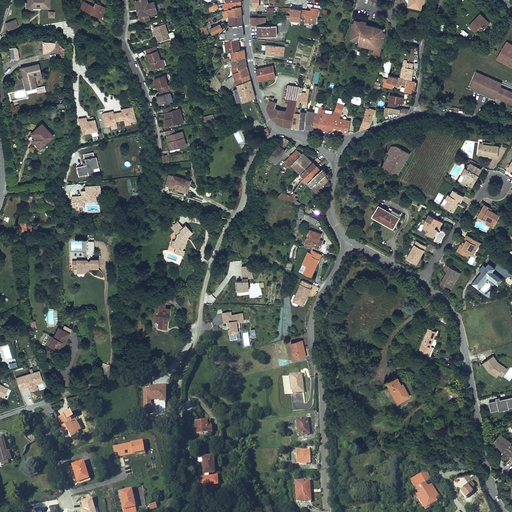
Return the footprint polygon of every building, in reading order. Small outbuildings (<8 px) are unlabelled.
[(24,9),(32,10),(32,8),(49,8),(49,0),(26,0),(26,2),(25,2),(24,9)] [(137,0),(136,0),(135,1),(140,17),(143,16),(140,8),(137,6),(136,3),(137,0)] [(140,17),(141,23),(150,20),(149,14),(158,11),(155,1),(149,3),(148,3),(146,0),(137,0),(136,3),(137,6),(140,8),(143,16),(140,17)] [(241,4),(241,1),(226,3),(224,3),(225,11),(229,9),(233,8),(233,7),(241,6),(241,4)] [(95,3),(93,6),(83,2),(80,8),(101,18),(105,10),(106,8),(95,3)] [(242,10),(241,6),(233,7),(233,8),(229,9),(225,11),(223,11),(224,16),(229,15),(229,17),(242,15),(242,10)] [(310,11),(301,10),(301,17),(305,17),(304,22),(315,24),(316,19),(317,19),(319,10),(311,8),(310,11)] [(480,13),(469,25),(476,32),(479,29),(482,26),(484,24),(487,26),(490,23),(480,13)] [(276,21),(276,25),(277,25),(282,25),(289,25),(291,15),(283,14),(282,21),(276,21)] [(242,19),(242,15),(229,17),(227,17),(226,20),(230,20),(231,25),(242,24),(242,19)] [(251,21),(251,25),(258,25),(265,25),(265,17),(251,17),(251,21)] [(18,26),(15,18),(4,23),(7,30),(18,26)] [(384,33),(385,29),(371,26),(370,31),(365,30),(366,25),(367,22),(361,21),(360,22),(357,24),(354,23),(353,23),(352,27),(353,28),(351,37),(354,37),(354,40),(359,41),(358,45),(374,49),(373,51),(377,52),(377,51),(380,50),(382,43),(383,43),(385,33),(384,33)] [(165,23),(154,27),(155,31),(156,34),(158,42),(170,38),(165,23)] [(221,24),(210,29),(213,34),(223,29),(221,24)] [(243,32),(242,24),(231,25),(230,25),(230,29),(228,29),(228,30),(227,30),(226,32),(225,32),(226,39),(238,38),(244,37),(243,32)] [(265,25),(258,25),(259,36),(277,36),(277,25),(276,25),(273,25),(269,25),(265,25)] [(226,39),(225,39),(227,52),(231,51),(240,50),(238,38),(226,39)] [(59,43),(56,40),(54,42),(54,43),(56,47),(59,50),(60,56),(64,56),(64,48),(59,43)] [(54,42),(42,41),(43,53),(44,53),(45,53),(46,52),(48,52),(49,51),(50,51),(51,50),(52,49),(52,48),(53,47),(53,46),(54,45),(54,43),(54,42)] [(508,41),(506,44),(497,58),(511,66),(511,47),(509,46),(511,43),(508,41)] [(284,47),(267,45),(266,49),(267,49),(267,54),(283,56),(284,47)] [(15,48),(13,46),(8,47),(11,59),(16,58),(15,53),(16,52),(15,48)] [(225,58),(226,61),(232,59),(245,57),(245,53),(245,49),(240,50),(231,51),(232,57),(225,58)] [(155,51),(147,54),(150,61),(151,60),(151,62),(150,63),(153,70),(162,67),(160,60),(161,59),(158,51),(157,51),(155,51)] [(246,62),(245,57),(232,59),(234,68),(238,66),(239,69),(247,67),(246,62)] [(404,59),(401,78),(411,80),(413,68),(414,64),(407,62),(407,60),(404,59)] [(41,74),(39,64),(21,68),(26,90),(36,88),(34,78),(33,78),(32,76),(33,76),(41,74)] [(234,68),(232,68),(234,75),(235,79),(236,79),(249,74),(248,71),(247,67),(239,69),(238,66),(234,68)] [(273,66),(256,69),(259,80),(275,77),(273,66)] [(477,72),(471,86),(495,97),(496,96),(500,87),(501,83),(477,72)] [(253,87),(249,74),(236,79),(243,102),(255,97),(253,87)] [(168,88),(169,88),(165,75),(154,78),(157,88),(159,87),(160,91),(168,88)] [(401,78),(398,77),(389,75),(388,80),(387,82),(384,81),(383,86),(393,88),(394,83),(396,84),(396,83),(406,85),(405,88),(403,88),(402,91),(411,93),(412,87),(413,88),(414,81),(411,80),(401,78)] [(299,91),(300,87),(289,86),(288,86),(286,99),(297,101),(298,100),(299,94),(299,91)] [(501,98),(505,89),(500,87),(496,96),(501,98)] [(169,92),(168,88),(160,91),(159,91),(160,95),(157,96),(160,104),(173,100),(170,92),(169,92)] [(511,103),(511,92),(505,89),(501,98),(511,103)] [(388,107),(401,108),(403,100),(404,94),(399,93),(398,96),(390,95),(388,107)] [(299,94),(298,100),(302,100),(304,100),(304,104),(307,104),(309,95),(299,94)] [(267,108),(271,118),(275,108),(276,102),(272,101),(270,100),(268,107),(269,107),(267,108)] [(288,103),(286,111),(295,112),(296,107),(297,104),(288,103)] [(327,121),(326,130),(338,132),(348,133),(350,121),(340,119),(344,106),(337,103),(337,104),(334,111),(336,112),(335,116),(333,123),(327,121)] [(131,122),(136,121),(133,106),(121,109),(121,111),(114,113),(114,111),(101,113),(105,130),(118,127),(116,122),(124,121),(125,126),(132,125),(131,122)] [(184,121),(180,109),(173,111),(172,106),(163,108),(165,117),(168,126),(184,121)] [(319,129),(322,109),(323,107),(319,106),(318,113),(315,112),(313,124),(312,129),(316,129),(319,129)] [(388,107),(385,106),(384,115),(389,115),(389,113),(389,112),(393,112),(401,113),(401,111),(405,111),(405,108),(401,108),(388,107)] [(375,110),(367,107),(359,130),(368,127),(370,121),(371,122),(375,110)] [(322,109),(319,129),(321,130),(326,130),(327,121),(333,123),(335,116),(333,115),(324,114),(325,109),(322,109)] [(292,127),(295,112),(286,111),(279,110),(277,119),(276,122),(283,126),(288,126),(292,127)] [(307,111),(305,128),(308,128),(312,129),(313,124),(315,112),(307,111)] [(295,112),(292,127),(295,127),(299,128),(300,113),(295,112)] [(204,123),(215,121),(214,114),(202,116),(204,123)] [(98,132),(95,119),(87,121),(86,117),(78,119),(81,135),(98,132)] [(36,130),(31,135),(34,138),(32,140),(35,143),(36,144),(37,144),(38,143),(41,140),(44,143),(53,136),(41,124),(38,127),(39,129),(37,131),(36,130)] [(270,133),(268,128),(261,131),(264,138),(270,133)] [(185,145),(181,132),(174,134),(173,129),(164,132),(166,136),(168,136),(170,142),(168,142),(170,150),(185,145)] [(284,148),(289,140),(284,138),(279,145),(284,148)] [(482,144),(480,143),(478,155),(486,156),(487,154),(489,155),(489,157),(492,157),(497,158),(499,146),(491,145),(491,143),(484,142),(484,144),(482,144)] [(269,158),(276,163),(286,149),(284,148),(279,145),(269,158)] [(386,161),(383,166),(388,170),(388,169),(397,175),(400,171),(399,170),(405,161),(410,154),(405,151),(404,151),(402,149),(400,148),(397,147),(396,146),(394,146),(393,147),(392,147),(391,148),(388,153),(389,154),(391,155),(388,162),(386,161)] [(301,174),(312,162),(303,153),(302,154),(297,150),(292,155),(291,155),(285,162),(290,167),(292,165),(295,168),(301,174)] [(94,171),(93,166),(96,165),(93,152),(83,155),(85,164),(82,165),(85,175),(88,174),(88,172),(94,171)] [(320,161),(317,158),(312,162),(301,174),(298,177),(300,179),(303,176),(305,177),(317,166),(316,165),(320,161)] [(481,170),(470,163),(467,169),(465,168),(462,174),(465,176),(463,180),(467,183),(467,184),(472,187),(475,181),(474,180),(477,175),(478,176),(481,170)] [(317,166),(305,177),(303,180),(304,181),(306,178),(309,182),(313,177),(320,171),(317,166)] [(323,169),(320,171),(313,177),(309,182),(308,183),(311,187),(324,176),(327,174),(323,169)] [(190,181),(172,176),(169,186),(169,187),(173,188),(172,191),(176,193),(177,189),(186,192),(190,181)] [(328,180),(324,176),(311,187),(317,193),(319,192),(317,190),(327,181),(328,180)] [(88,201),(95,200),(94,195),(100,194),(99,185),(85,186),(85,190),(83,191),(84,195),(81,196),(72,197),(72,203),(74,207),(76,207),(78,206),(83,206),(83,201),(88,201)] [(448,194),(446,199),(448,200),(445,205),(448,207),(447,209),(453,213),(457,205),(456,205),(455,204),(457,200),(459,201),(461,202),(464,196),(453,190),(450,195),(448,194)] [(291,196),(282,192),(278,196),(288,200),(291,196)] [(298,198),(292,195),(291,196),(288,200),(294,204),(296,201),(298,198)] [(47,206),(56,205),(54,197),(46,199),(47,206)] [(79,213),(99,211),(98,204),(97,204),(97,205),(97,210),(79,212),(79,213)] [(490,207),(484,205),(480,212),(478,217),(484,220),(485,220),(487,221),(486,224),(490,226),(492,222),(495,224),(500,215),(491,210),(491,211),(489,210),(490,207)] [(379,206),(373,217),(386,224),(387,222),(394,226),(401,214),(390,208),(388,211),(379,206)] [(299,207),(297,217),(304,218),(315,225),(318,219),(306,213),(306,212),(299,207)] [(440,227),(443,222),(429,214),(424,224),(425,225),(423,228),(427,230),(425,233),(431,237),(436,228),(435,228),(433,227),(434,224),(436,225),(440,227)] [(185,236),(187,237),(192,232),(185,224),(182,227),(177,221),(171,227),(177,234),(174,241),(172,240),(170,246),(176,248),(182,250),(186,240),(184,240),(185,236)] [(20,232),(32,231),(31,226),(26,227),(25,223),(19,224),(20,232)] [(310,230),(304,246),(312,250),(314,246),(315,243),(318,244),(320,245),(322,240),(319,239),(321,234),(310,230)] [(480,242),(467,235),(465,239),(467,240),(465,243),(463,245),(462,245),(461,244),(457,251),(466,256),(468,252),(470,253),(471,254),(474,249),(473,249),(475,244),(478,246),(480,242)] [(417,241),(406,259),(416,264),(421,256),(427,246),(417,241)] [(322,254),(314,251),(312,254),(311,253),(308,252),(299,271),(312,276),(317,265),(322,254)] [(97,259),(91,259),(89,261),(86,261),(86,260),(77,260),(77,269),(77,270),(84,270),(86,268),(97,268),(97,259)] [(489,263),(486,266),(492,271),(495,268),(489,263)] [(249,289),(248,277),(252,277),(251,265),(242,266),(243,278),(241,278),(241,281),(236,281),(237,290),(249,289)] [(445,268),(443,270),(447,272),(444,276),(446,277),(445,279),(443,278),(441,283),(451,289),(458,276),(456,275),(458,271),(447,265),(445,268)] [(478,289),(488,277),(498,285),(502,280),(492,271),(486,266),(482,272),(472,284),(478,289)] [(303,305),(311,288),(310,288),(311,284),(302,279),(295,294),(297,295),(294,301),(303,305)] [(158,317),(157,317),(156,321),(159,322),(159,323),(159,328),(166,328),(167,318),(168,318),(169,309),(164,308),(165,303),(160,303),(158,317)] [(240,326),(240,322),(244,321),(243,313),(238,314),(238,316),(236,316),(236,315),(232,316),(231,312),(223,313),(224,322),(227,322),(228,327),(231,326),(231,330),(229,330),(231,340),(238,339),(237,332),(239,332),(238,327),(240,326)] [(46,344),(60,351),(69,333),(58,328),(54,337),(50,336),(46,344)] [(437,331),(428,328),(419,350),(427,355),(429,350),(427,349),(428,346),(431,347),(431,346),(437,331)] [(303,340),(291,343),(293,354),(295,354),(297,359),(304,357),(303,352),(305,351),(304,346),(303,340)] [(504,367),(498,362),(493,356),(483,363),(489,371),(497,377),(499,374),(504,367)] [(103,375),(112,377),(114,366),(106,364),(103,375)] [(508,369),(504,367),(499,374),(503,376),(508,369)] [(38,391),(36,385),(43,383),(40,372),(17,379),(20,389),(30,387),(31,393),(38,391)] [(302,381),(301,373),(289,375),(292,393),(303,392),(302,381)] [(398,379),(388,384),(398,402),(410,396),(403,384),(401,385),(398,379)] [(0,396),(4,398),(9,389),(0,384),(0,396)] [(149,389),(143,389),(143,410),(152,410),(152,402),(166,402),(166,387),(149,387),(149,389)] [(511,407),(511,397),(489,402),(491,412),(511,407)] [(77,432),(80,430),(75,420),(73,422),(71,418),(72,417),(69,412),(64,414),(65,415),(58,419),(62,426),(63,426),(66,431),(67,431),(71,438),(74,436),(73,433),(77,432)] [(308,426),(307,419),(296,421),(298,436),(309,434),(308,426)] [(207,433),(206,421),(195,422),(195,426),(196,429),(196,434),(207,433)] [(500,433),(493,443),(505,453),(507,454),(509,452),(510,453),(511,455),(511,444),(511,443),(511,442),(500,433)] [(0,461),(1,462),(5,461),(6,460),(11,459),(9,452),(7,452),(5,453),(1,439),(0,439),(0,461)] [(142,442),(113,447),(115,457),(144,453),(142,442)] [(309,456),(309,450),(296,451),(297,463),(310,463),(309,456)] [(204,474),(214,473),(213,457),(203,457),(204,474)] [(88,478),(82,462),(72,465),(77,482),(88,478)] [(420,475),(425,482),(430,479),(427,473),(420,475)] [(420,474),(410,480),(427,507),(436,501),(434,497),(428,487),(425,482),(420,475),(420,474)] [(294,483),(296,502),(310,501),(310,493),(308,493),(308,490),(309,490),(309,482),(294,483)] [(430,485),(428,487),(434,497),(436,496),(430,485)] [(466,485),(459,491),(466,499),(469,496),(469,495),(472,492),(466,485)] [(135,511),(130,490),(120,492),(124,511),(135,511)] [(99,511),(95,496),(80,500),(83,511),(99,511)]
